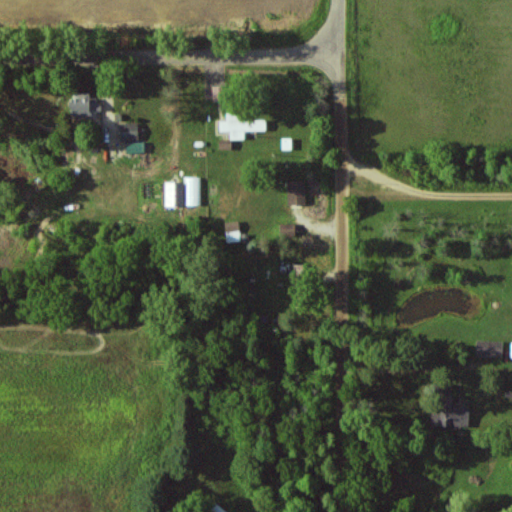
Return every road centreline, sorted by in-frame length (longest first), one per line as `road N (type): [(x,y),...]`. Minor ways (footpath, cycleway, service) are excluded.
road 1 (residential): [(342,511),(338,0)]
road 2 (residential): [(0,66),(340,55)]
